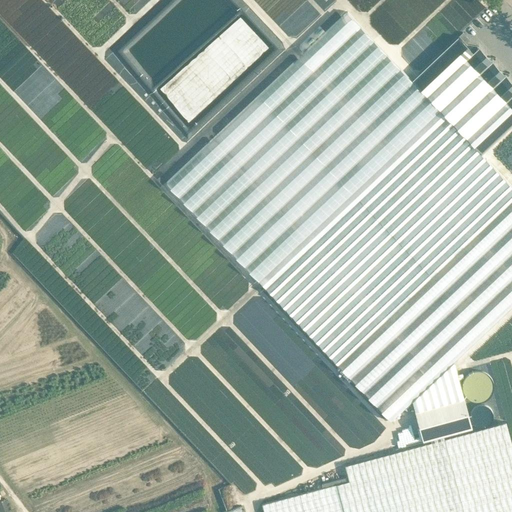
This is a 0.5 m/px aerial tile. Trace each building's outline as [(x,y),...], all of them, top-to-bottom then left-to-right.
[(347,11),(167,182),(259,280),(439,109),(440,109),(347,11)] [(458,36),(412,79),(440,109),(439,109),(481,153),(511,124),(511,104),(507,99),(511,94),(511,84),(477,47),(473,51),(458,36)] [(290,251),(259,280),(338,364),(511,199),(511,186),(481,153),(439,109),(290,251)] [(511,199),(338,364),(391,420),(412,400),(415,410),(464,397),(453,361),(511,305),(511,199)] [(494,387),(494,386),(494,384),(494,383),(493,382),(493,380),(492,378),(491,377),(489,375),(488,374),(485,372),(481,370),(480,370),(478,370),(477,370),(476,370),(472,372),(468,374),(467,375),(466,377),(465,378),(464,380),(463,382),(463,384),(463,387),(463,390),(464,391),(465,393),(466,395),(467,397),(468,398),(472,400),(476,401),(477,401),(480,401),(481,401),(484,400),(485,400),(488,398),(489,397),(491,395),(492,393),(493,391),(493,390),(494,387)] [(472,427),(464,397),(415,410),(423,440),(472,427)] [(494,416),(494,415),(494,414),(493,412),(493,411),(492,410),(492,409),(490,407),(489,406),(487,405),(486,404),(485,404),(484,404),(483,404),(482,404),(481,404),(480,404),(479,404),(478,404),(477,405),(476,406),(475,406),(473,408),(473,409),(472,409),(472,410),(472,411),(471,412),(471,414),(471,416),(471,418),(472,419),(472,420),(472,421),(473,422),(474,423),(475,424),(476,424),(477,425),(478,426),(479,426),(481,426),(483,426),(485,426),(486,426),(487,425),(488,425),(489,424),(491,422),(492,421),(493,419),(493,418),(494,416)] [(511,511),(511,443),(506,422),(444,437),(345,464),(349,479),(262,502),(264,511),(511,511)] [(391,436),(394,440),(411,430),(408,426),(391,436)] [(240,506),(231,484),(219,488),(227,511),(240,506)] [(7,496),(0,498),(0,511),(3,511),(11,510),(7,496)]
